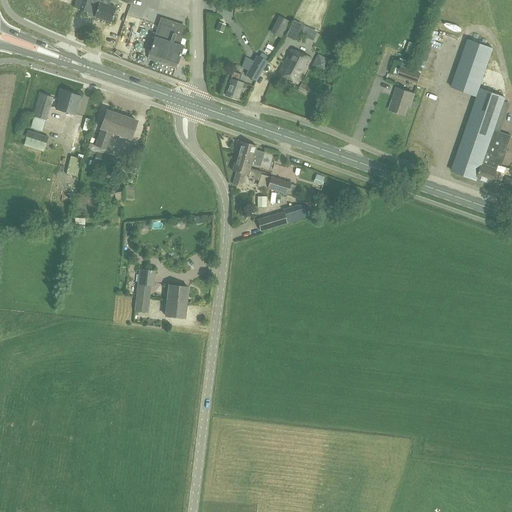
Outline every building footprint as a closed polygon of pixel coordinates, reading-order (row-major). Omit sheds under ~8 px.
[(114,16),(113,15),(116,7),(109,5),(109,6),(91,0),(89,0),(75,0),(73,7),(79,9),(78,10),(87,13),(95,15),(94,16),(111,22),(112,20),(113,19),(114,16)] [(279,17),(271,33),(281,38),(289,22),(279,17)] [(186,26),(161,18),(158,28),(149,55),(148,59),(176,68),(177,64),(183,47),(180,46),(183,36),(186,26)] [(298,33),(302,25),(294,21),(286,36),(294,40),(298,33)] [(225,25),(219,23),(216,30),(222,33),(225,25)] [(317,33),(302,25),(298,33),(313,41),(317,33)] [(468,40),(451,88),(478,97),(452,172),(477,180),(477,179),(492,184),(498,165),(501,166),(511,136),(494,130),(505,98),(479,89),(493,49),(468,40)] [(278,74),(297,84),(310,59),(292,49),(278,74)] [(245,75),(256,82),(268,62),(257,56),(245,75)] [(418,84),(421,74),(401,67),(397,77),(418,84)] [(231,79),(225,96),(237,100),(243,83),(239,82),(241,75),(233,72),(231,79)] [(310,89),(300,84),(297,91),(306,96),(310,89)] [(411,102),(414,94),(397,88),(390,110),(404,115),(409,101),(411,102)] [(61,91),(56,109),(75,114),(80,97),(61,91)] [(40,94),(34,117),(46,121),(53,98),(40,94)] [(131,139),(137,122),(107,111),(101,129),(102,129),(94,152),(89,150),(83,167),(112,177),(118,160),(104,155),(111,133),(131,139)] [(417,141),(407,145),(409,150),(419,146),(417,141)] [(256,147),(240,142),(237,153),(246,155),(243,167),(250,169),(250,168),(251,165),(260,167),(264,153),(255,150),(256,147)] [(262,172),(250,168),(250,169),(243,167),(246,155),(237,153),(232,170),(237,172),(233,184),(241,187),(245,174),(248,175),(248,177),(259,181),(262,172)] [(67,174),(77,176),(81,159),(71,157),(67,174)] [(316,174),(314,182),(322,185),(325,177),(316,174)] [(503,185),(510,187),(511,181),(511,178),(506,177),(503,185)] [(269,178),(266,190),(286,196),(290,184),(269,178)] [(258,197),(258,207),(266,207),(266,197),(258,197)] [(284,212),(287,224),(300,220),(296,206),(283,210),(284,212)] [(261,232),(287,224),(284,212),(257,220),(261,232)] [(151,285),(151,286),(153,286),(155,271),(140,269),(138,283),(151,285)] [(150,298),(151,286),(151,285),(138,283),(137,297),(150,298)] [(164,300),(186,303),(188,287),(169,285),(168,294),(165,294),(164,300)] [(150,298),(137,297),(135,311),(148,313),(150,298)] [(185,318),(186,303),(164,300),(164,307),(167,307),(166,316),(185,318)]
